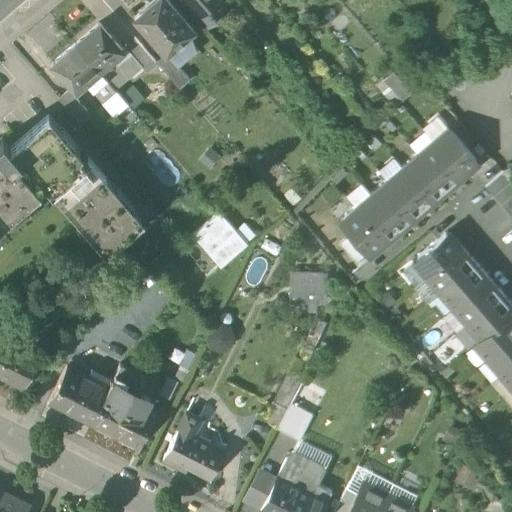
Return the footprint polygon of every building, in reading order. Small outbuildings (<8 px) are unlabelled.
[(166,0),(155,0),(135,18),(166,53),(193,30),(166,0)] [(201,0),(183,0),(206,26),(216,17),(208,7),(201,0)] [(99,24),(75,44),(99,71),(122,51),(99,24)] [(157,63),(134,36),(124,45),(127,48),(142,65),(148,72),(157,63)] [(75,44),(52,64),(70,86),(75,92),(85,83),(99,71),(75,44)] [(122,51),(99,71),(106,79),(115,90),(142,65),(127,48),(122,51)] [(435,50),(417,67),(425,76),(426,75),(427,77),(443,63),(442,62),(444,60),(435,50)] [(189,79),(170,58),(160,66),(179,88),(189,79)] [(99,71),(85,83),(92,91),(106,79),(99,71)] [(412,92),(393,71),(384,79),(392,88),(385,94),(396,107),(412,92)] [(115,90),(106,79),(92,91),(102,101),(101,102),(113,116),(127,103),(115,90)] [(91,116),(72,94),(75,92),(70,86),(57,97),(81,124),(91,116)] [(91,116),(81,124),(90,135),(104,123),(95,113),(91,116)] [(11,147),(3,137),(0,139),(0,151),(3,155),(0,156),(0,220),(45,181),(106,251),(142,220),(87,157),(86,158),(49,115),(11,147)] [(476,159),(450,129),(448,126),(447,126),(447,127),(432,140),(463,175),(478,162),(478,163),(479,162),(476,159)] [(463,175),(432,140),(417,153),(447,189),(463,175)] [(447,189),(417,153),(401,166),(432,202),(447,189)] [(432,202),(401,166),(386,180),(416,215),(432,202)] [(503,171),(485,186),(493,195),(510,180),(503,171)] [(416,215),(386,180),(371,192),(401,228),(416,215)] [(511,182),(510,180),(493,195),(501,204),(511,194),(511,182)] [(401,228),(371,192),(355,206),(386,242),(401,228)] [(511,194),(501,204),(509,214),(511,210),(511,194)] [(386,242),(355,206),(340,219),(339,220),(341,223),(367,253),(370,256),(371,255),(386,242)] [(219,213),(194,234),(205,247),(230,226),(219,213)] [(230,226),(205,247),(220,265),(245,243),(230,226)] [(445,232),(415,259),(415,258),(412,261),(413,262),(426,277),(462,246),(449,231),(448,230),(445,232)] [(462,246),(426,277),(439,292),(475,261),(462,246)] [(370,256),(353,271),(360,280),(377,265),(370,256)] [(475,261),(439,292),(440,293),(452,307),(453,308),(489,277),(488,276),(476,262),(475,261)] [(319,273),(291,272),(290,310),(316,312),(316,306),(319,303),(319,273)] [(489,277),(453,308),(466,323),(502,292),(489,277)] [(511,304),(502,292),(466,323),(479,338),(509,313),(511,311),(511,304)] [(509,313),(479,338),(476,341),(473,343),(474,344),(487,359),(511,337),(511,316),(509,313)] [(220,323),(211,328),(206,338),(209,349),(219,353),(229,348),(234,338),(229,326),(220,323)] [(40,357),(0,337),(0,375),(24,388),(40,357)] [(511,337),(487,359),(500,374),(499,374),(500,375),(511,364),(511,337)] [(67,364),(49,400),(92,422),(110,386),(67,364)] [(511,364),(500,375),(501,375),(511,388),(511,364)] [(145,377),(121,365),(110,386),(92,422),(138,446),(157,410),(148,406),(152,398),(138,391),(145,377)] [(286,374),(272,401),(266,411),(257,415),(255,417),(277,428),(300,382),(286,374)] [(313,414),(291,402),(278,428),(300,439),(313,414)] [(187,411),(164,458),(177,465),(179,460),(192,433),(200,417),(187,411)] [(224,449),(192,433),(179,460),(211,476),(224,449)] [(320,511),(331,491),(316,484),(320,476),(320,475),(320,474),(320,473),(319,472),(309,466),(298,461),(289,457),(287,458),(286,459),(277,477),(311,493),(306,505),(319,511),(320,511)] [(277,477),(258,466),(242,498),(261,508),(277,477)] [(311,493),(277,477),(261,508),(268,511),(302,511),(306,505),(311,493)] [(378,511),(387,495),(362,482),(357,492),(346,511),(378,511)] [(346,511),(357,492),(346,487),(333,511),(346,511)] [(4,492),(0,499),(0,511),(26,511),(30,505),(4,492)] [(387,495),(378,511),(409,511),(411,508),(387,495)]
